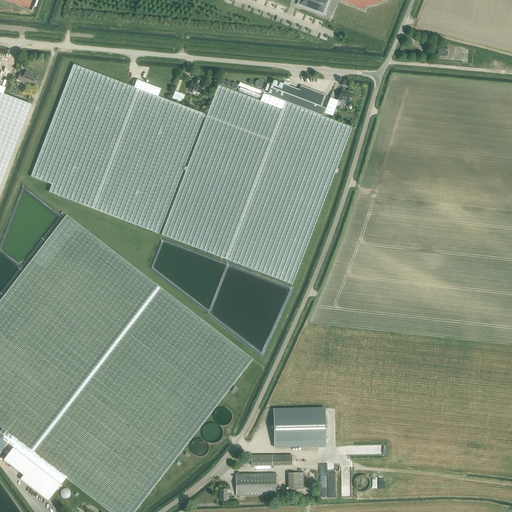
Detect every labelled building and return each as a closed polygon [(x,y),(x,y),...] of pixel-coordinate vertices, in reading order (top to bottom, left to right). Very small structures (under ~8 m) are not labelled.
[(323,0),(304,0),(303,6),(323,13),(327,1),(323,0)] [(448,57),(449,49),(439,48),(438,56),(448,57)] [(203,118),(206,119),(207,115),(182,106),(158,96),(160,89),(136,80),(134,79),(131,86),(134,87),(73,65),(31,177),(52,185),(49,192),(159,234),(203,118)] [(22,80),(33,84),(32,87),(38,89),(40,82),(36,80),(37,77),(29,74),(30,73),(26,71),(24,76),(20,74),(18,80),(22,81),(22,80)] [(192,82),(189,89),(193,91),(192,92),(193,94),(194,94),(196,93),(196,92),(200,94),(203,86),(199,84),(201,79),(196,77),(193,82),(192,82)] [(256,86),(256,87),(258,88),(259,88),(261,88),(262,87),(263,86),(263,84),(263,83),(262,82),(261,81),(260,80),(259,80),(258,80),(256,81),(255,82),(255,84),(255,85),(256,86)] [(267,95),(322,116),(325,108),(321,107),(326,95),(301,86),(299,90),(273,80),(267,95)] [(237,90),(260,98),(263,90),(240,82),(237,90)] [(352,128),(322,116),(267,95),(263,93),(260,101),(218,85),(207,115),(206,119),(161,235),(292,285),(352,128)] [(338,101),(336,105),(338,106),(339,105),(341,101),(348,103),(350,97),(351,97),(352,93),(350,92),(349,93),(344,91),(341,90),(337,100),(338,101)] [(330,98),(324,113),(332,116),(336,105),(338,101),(330,98)] [(0,437),(13,447),(6,456),(3,460),(23,475),(20,479),(48,501),(66,478),(109,511),(134,511),(253,359),(66,215),(0,300),(0,427),(2,429),(0,431),(0,437)] [(274,425),(274,429),(274,448),(292,447),(300,447),(326,446),(325,408),(273,409),(274,425)] [(200,447),(197,449),(199,453),(206,449),(202,442),(201,440),(197,443),(200,447)] [(272,455),(251,455),(251,466),(272,465),(292,465),(292,457),(292,455),(272,455)] [(288,490),(303,489),(303,473),(288,473),(288,490)] [(276,496),(276,474),(236,474),(236,496),(276,496)] [(359,474),(354,485),(364,489),(369,478),(359,474)] [(372,492),(381,492),(382,479),(373,478),(372,492)]
